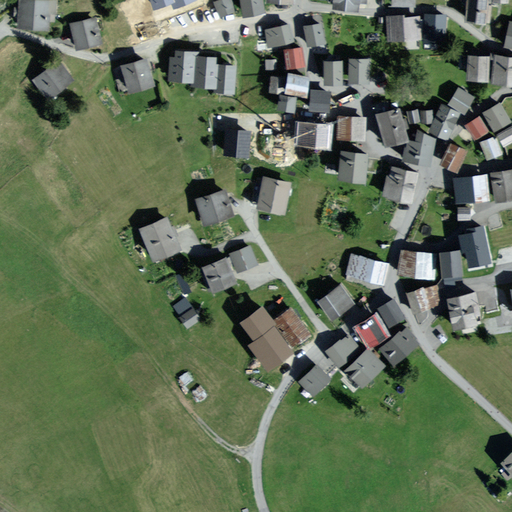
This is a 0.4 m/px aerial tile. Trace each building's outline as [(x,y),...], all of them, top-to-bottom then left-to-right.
[(56,1),(26,0),(22,0),(22,11),(21,25),(46,26),(47,11),(55,11),(56,1)] [(231,0),(219,0),(215,2),(221,16),(229,13),(235,10),(231,0)] [(242,0),(245,13),(252,12),(263,10),(261,0),(242,0)] [(334,0),(334,5),(358,8),(359,1),(363,1),(366,2),(366,0),(334,0)] [(486,0),(468,0),(467,15),(485,17),(486,0)] [(445,15),(426,14),(425,40),(444,41),(445,15)] [(417,19),(389,21),(390,38),(418,36),(417,19)] [(93,20),(74,24),(76,36),(79,46),(99,41),(93,20)] [(283,25),(265,29),(269,44),(293,39),(289,24),(283,25)] [(316,42),(324,41),(321,24),(307,27),(309,43),(316,42)] [(303,48),(285,50),(287,66),(295,65),(305,63),(303,48)] [(210,58),(197,57),(197,53),(176,51),(176,58),(173,58),(171,58),(170,77),(194,78),(194,82),(217,83),(217,88),(232,89),(234,66),(223,65),(214,65),(214,58),(210,58)] [(489,54),(472,54),(471,75),(489,75),(489,54)] [(511,55),(496,54),(494,79),(511,80),(511,55)] [(351,59),(351,80),(367,80),(368,59),(361,59),(351,59)] [(146,60),(113,70),(120,91),(153,81),(149,69),(146,60)] [(333,60),(325,61),(325,81),(341,81),(341,60),(333,60)] [(51,69),(37,80),(50,96),(71,79),(58,63),(51,69)] [(307,77),(289,74),(287,91),(305,93),(306,88),(307,77)] [(286,76),(277,75),(276,87),(285,88),(286,76)] [(475,96),(460,87),(452,101),(467,109),(475,96)] [(312,91),(311,108),(328,109),(329,102),(329,92),(312,91)] [(297,96),(284,94),(283,105),(295,107),(297,96)] [(501,102),(487,110),(496,127),(511,119),(501,102)] [(443,105),(433,128),(448,135),(459,112),(443,105)] [(398,106),(378,112),(382,130),(386,143),(406,137),(398,106)] [(421,108),(409,110),(411,120),(423,118),(421,108)] [(433,109),(422,110),(423,120),(434,119),(433,109)] [(481,114),(469,122),(478,135),(490,127),(481,114)] [(358,119),(339,118),(338,137),(363,138),(364,119),(358,119)] [(302,142),(327,143),(328,120),(303,119),(303,132),(302,142)] [(511,125),(501,132),(508,142),(511,138),(511,125)] [(406,148),(404,159),(428,164),(435,137),(419,130),(416,141),(408,140),(406,148)] [(250,157),(252,134),(230,133),(228,156),(250,157)] [(482,141),(488,155),(502,150),(496,135),(482,141)] [(453,144),(443,161),(446,163),(457,169),(467,152),(453,144)] [(368,154),(344,151),(341,176),(364,179),(368,157),(368,154)] [(389,165),(383,194),(410,199),(416,171),(406,169),(389,165)] [(511,171),(503,173),(494,174),(496,199),(511,197),(511,171)] [(487,175),(455,180),(459,203),(491,198),(487,175)] [(267,178),(261,205),(272,208),(283,210),(289,183),(267,178)] [(198,200),(206,221),(231,212),(227,201),(223,191),(198,200)] [(469,207),(459,208),(460,217),(470,216),(469,207)] [(143,228),(154,256),(177,246),(172,232),(166,219),(143,228)] [(461,235),(464,248),(468,247),(471,262),(489,259),(482,227),(474,229),(471,229),(472,233),(461,235)] [(250,247),(234,253),(240,269),(256,263),(250,247)] [(461,250),(441,252),(444,273),(463,271),(461,250)] [(404,251),(402,273),(433,275),(435,254),(404,251)] [(385,261),(352,253),(347,276),(379,283),(385,261)] [(225,259),(203,268),(211,289),(234,280),(226,262),(225,259)] [(340,285),(319,301),(332,319),(340,313),(354,302),(340,285)] [(431,286),(407,294),(412,309),(436,301),(431,286)] [(472,294),(451,298),(456,325),(478,321),(472,294)] [(397,300),(381,308),(390,324),(406,315),(397,300)] [(252,344),(269,366),(293,349),(289,344),(262,308),(244,321),(258,340),(252,344)] [(275,321),(293,345),(306,335),(308,333),(290,309),(275,321)] [(189,326),(198,319),(192,310),(182,317),(189,326)] [(377,314),(361,324),(371,343),(388,333),(377,314)] [(408,326),(384,346),(395,360),(420,340),(408,326)] [(348,334),(328,351),(340,365),(357,350),(360,348),(348,334)] [(367,351),(347,367),(362,384),(385,365),(370,348),(367,351)] [(317,366),(301,380),(312,393),(323,383),(328,378),(317,366)]
